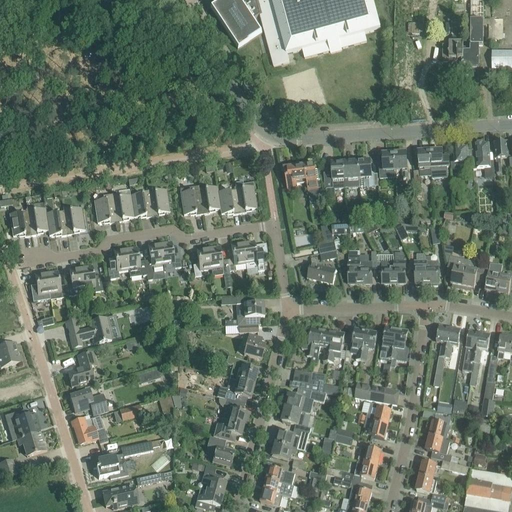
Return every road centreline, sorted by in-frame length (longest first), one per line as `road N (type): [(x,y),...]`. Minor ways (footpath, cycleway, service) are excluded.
road 1 (residential): [(88,511),(0,246)]
road 2 (residential): [(267,134),(253,148),(0,188)]
road 3 (residential): [(38,259),(99,252),(108,240),(170,230),(185,238),(273,226)]
road 4 (residential): [(267,134),(511,124)]
road 5 (residential): [(388,511),(426,305)]
road 6 (residential): [(235,511),(287,310)]
road 7 (unclassified): [(267,134),(174,0)]
road 8 (residential): [(426,305),(287,310)]
